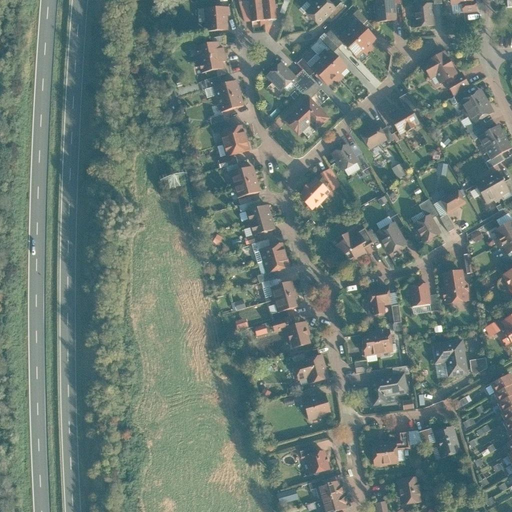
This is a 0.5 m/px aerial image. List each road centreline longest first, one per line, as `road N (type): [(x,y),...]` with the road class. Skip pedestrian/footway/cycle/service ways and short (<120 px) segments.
road 1 (motorway): [(73,511),(67,291),(80,0)]
road 2 (motorway): [(48,0),(37,265),(42,511)]
road 3 (residential): [(477,40),(425,51),(297,173)]
road 4 (residential): [(330,288),(399,274),(461,240)]
road 5 (residential): [(330,288),(351,424)]
road 6 (residential): [(297,173),(287,197),(293,228),(306,261),(330,288)]
road 7 (residential): [(297,173),(259,129),(250,63)]
